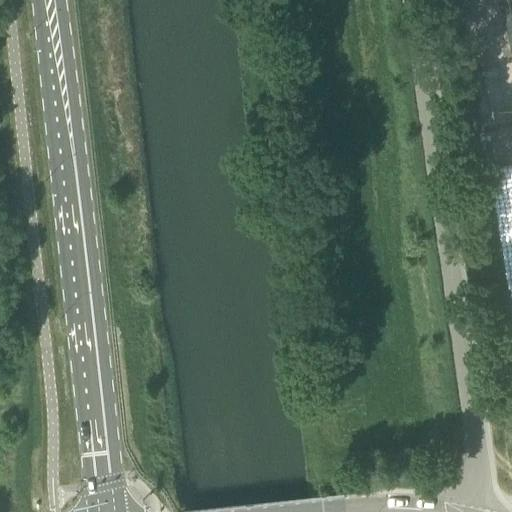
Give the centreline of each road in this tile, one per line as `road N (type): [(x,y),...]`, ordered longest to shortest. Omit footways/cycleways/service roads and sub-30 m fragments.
road 1 (unclassified): [(477,511),(411,0)]
road 2 (primary): [(108,511),(51,0)]
